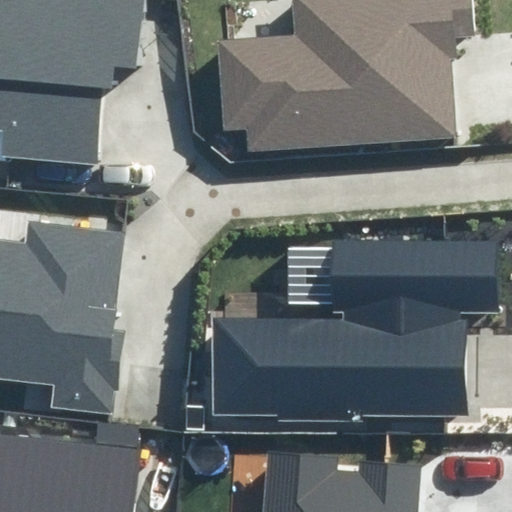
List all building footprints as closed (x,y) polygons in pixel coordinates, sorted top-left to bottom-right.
[(0,0),(0,159),(104,168),(113,67),(136,69),(142,0),(0,0)] [(299,0),(302,36),(225,41),(231,129),(247,128),(248,154),(456,140),(450,45),(485,43),(481,0),(299,0)] [(0,378),(54,386),(52,403),(110,411),(120,331),(109,329),(122,235),(33,223),(30,245),(0,241),(0,378)] [(332,316),(218,318),(219,416),(468,411),(467,312),(497,312),(496,240),(330,243),(332,316)] [(0,511),(140,511),(148,433),(96,428),(95,445),(0,435),(0,511)] [(343,457),(273,452),(269,511),(420,511),(423,465),(363,461),(362,471),(342,470),(343,457)]
